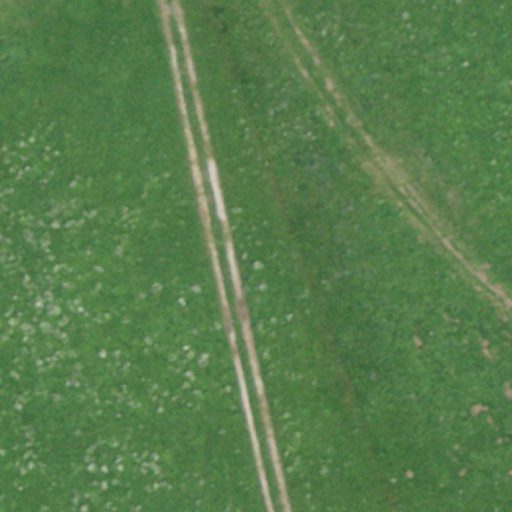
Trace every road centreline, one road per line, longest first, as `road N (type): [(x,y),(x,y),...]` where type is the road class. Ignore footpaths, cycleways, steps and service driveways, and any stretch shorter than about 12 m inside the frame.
road 1 (track): [(167,0),(289,511)]
road 2 (track): [(282,0),(355,129),(464,261),(511,302)]
